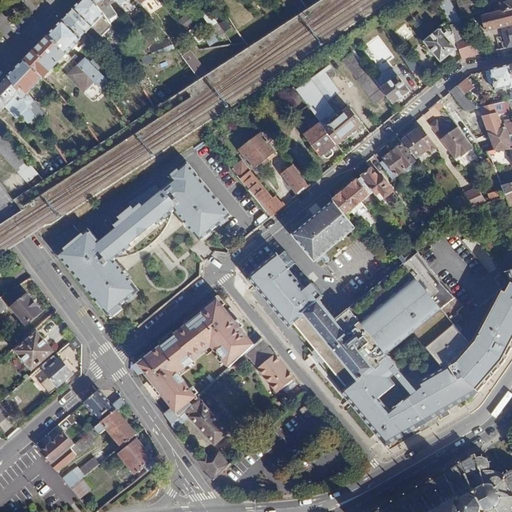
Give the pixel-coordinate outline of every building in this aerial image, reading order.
[(105,13),(95,0),(82,0),(68,15),(86,32),(92,26),(101,35),(110,27),(114,32),(116,30),(110,21),(105,13)] [(117,2),(115,0),(95,0),(105,13),(112,6),(117,2)] [(446,0),(440,2),(452,25),(460,23),(447,0),(446,0)] [(511,47),(511,8),(507,10),(482,17),(486,33),(503,29),(509,48),(511,47)] [(86,32),(68,15),(48,36),(66,53),(70,48),(72,50),(77,45),(75,43),(86,32)] [(473,40),(468,21),(460,23),(452,25),(453,27),(459,48),(463,59),(478,55),(474,40),(473,40)] [(395,32),(405,42),(414,33),(404,24),(395,32)] [(459,48),(453,27),(445,33),(441,29),(425,42),(442,62),(459,48)] [(66,53),(48,36),(24,60),(42,78),(66,53)] [(403,48),(398,51),(412,73),(420,69),(411,54),(409,55),(403,48)] [(370,72),(354,52),(344,61),(359,80),(370,72)] [(86,56),(77,64),(103,90),(104,91),(112,82),(86,56)] [(97,96),(103,90),(77,64),(70,57),(61,67),(67,73),(69,73),(71,71),(88,88),(85,91),(91,98),(95,94),(97,96)] [(42,78),(24,60),(9,77),(36,119),(38,123),(44,119),(45,116),(36,103),(33,103),(31,104),(31,103),(33,101),(28,93),(42,78)] [(330,65),(297,90),(304,100),(316,116),(337,143),(343,138),(344,139),(363,124),(350,108),(339,117),(333,109),(337,106),(331,97),(339,90),(329,78),(331,76),(333,78),(335,76),(335,72),(330,65)] [(511,70),(511,65),(486,71),(489,83),(492,82),(494,90),(511,86),(511,70)] [(381,78),(377,81),(394,104),(411,91),(398,76),(387,84),(384,79),(381,78)] [(36,119),(9,77),(0,85),(0,112),(5,108),(17,119),(20,116),(29,125),(36,119)] [(472,87),(466,79),(450,92),(465,110),(475,108),(464,94),(472,87)] [(304,100),(297,90),(295,88),(288,93),(298,105),(304,100)] [(507,100),(479,106),(494,151),(511,148),(511,147),(508,134),(511,133),(511,116),(511,115),(507,100)] [(337,143),(316,116),(310,120),(316,128),(306,135),(322,156),(324,155),(326,158),(329,158),(334,154),(334,152),(332,149),(338,144),(337,143)] [(435,121),(429,126),(454,159),(459,156),(461,157),(473,148),(456,126),(445,134),(435,121)] [(415,131),(402,141),(415,159),(428,149),(430,152),(436,148),(421,128),(416,132),(415,131)] [(255,167),(279,147),(265,129),(240,149),(255,167)] [(38,175),(0,130),(0,153),(27,184),(38,175)] [(394,150),(383,159),(384,160),(379,163),(391,179),(414,162),(402,145),(400,147),(398,144),(393,148),(394,150)] [(511,148),(494,151),(488,152),(493,164),(511,161),(511,165),(511,148)] [(231,214),(186,161),(168,175),(171,178),(158,189),(154,184),(129,202),(132,206),(120,216),(122,219),(115,225),(117,228),(100,242),(89,229),(59,253),(111,317),(123,307),(121,304),(140,289),(115,258),(133,244),(139,251),(150,245),(160,235),(168,224),(175,209),(201,240),(231,214)] [(293,164),(282,172),(293,189),(305,180),(293,164)] [(247,166),(237,174),(272,216),(285,205),(277,194),(273,197),(247,166)] [(371,170),(361,177),(372,192),(376,197),(381,193),(385,198),(393,191),(381,176),(378,179),(371,170)] [(333,200),(333,201),(345,215),(372,192),(361,177),(333,200)] [(511,192),(511,183),(502,186),(506,195),(511,192)] [(467,203),(452,208),(459,216),(466,213),(487,203),(476,189),(463,198),(467,203)] [(345,215),(333,201),(293,234),(315,260),(355,227),(345,215)] [(416,228),(404,235),(409,243),(421,236),(416,228)] [(276,252),(250,273),(249,279),(288,327),(293,323),(346,387),(341,392),(385,446),(457,405),(468,403),(472,399),(504,363),(511,346),(511,267),(506,269),(511,283),(499,305),(494,315),(489,312),(470,341),(454,361),(422,379),(413,367),(405,373),(386,354),(424,321),(438,339),(454,325),(441,309),(454,298),(443,285),(417,253),(351,306),(335,318),(318,298),(323,294),(313,283),(305,289),(276,252)] [(28,295),(14,307),(27,323),(41,312),(28,295)] [(193,402),(197,397),(180,378),(192,367),(190,365),(204,352),(224,374),(247,354),(256,346),(216,297),(139,363),(162,395),(162,394),(172,408),(164,414),(172,425),(193,406),(193,402)] [(38,332),(17,351),(33,369),(54,351),(38,332)] [(77,336),(38,369),(43,374),(47,371),(59,386),(62,384),(65,388),(78,379),(60,358),(63,355),(69,356),(82,342),(77,336)] [(258,367),(274,353),(263,339),(256,346),(247,354),(258,367)] [(258,367),(257,368),(284,399),(301,384),(274,353),(258,367)] [(99,391),(85,404),(99,420),(100,419),(102,422),(125,403),(122,399),(113,407),(99,391)] [(229,432),(197,397),(193,402),(193,406),(172,425),(175,429),(183,424),(190,417),(215,445),(229,432)] [(0,402),(0,422),(10,414),(0,402)] [(127,405),(125,403),(102,422),(94,429),(99,436),(107,429),(122,446),(134,437),(136,434),(118,412),(127,405)] [(308,403),(300,410),(304,414),(307,418),(315,412),(311,407),(308,403)] [(64,432),(41,451),(52,465),(71,449),(75,445),(64,432)] [(137,440),(134,437),(122,446),(125,451),(120,454),(136,474),(144,467),(148,471),(157,464),(152,459),(153,458),(138,440),(137,440)] [(77,455),(71,449),(52,465),(58,471),(77,455)] [(206,456),(199,461),(213,479),(228,465),(219,453),(209,460),(206,456)] [(510,511),(511,510),(511,467),(511,468),(511,470),(504,475),(503,473),(502,474),(495,471),(488,469),(489,468),(491,469),(492,466),(489,465),(489,461),(487,460),(489,458),(486,456),(484,458),(476,457),(475,453),(471,454),(472,456),(461,462),(460,461),(457,462),(458,464),(447,471),(446,469),(443,470),(444,472),(433,479),(432,477),(429,478),(430,480),(420,486),(419,484),(416,486),(417,488),(407,494),(405,492),(403,493),(404,495),(394,501),(393,499),(390,501),(391,503),(381,508),(380,506),(377,508),(378,509),(374,511),(510,511)] [(80,467),(85,474),(100,465),(95,457),(80,467)] [(86,476),(79,468),(64,479),(71,487),(82,478),(86,476)] [(93,490),(82,478),(71,487),(81,500),(93,490)]
